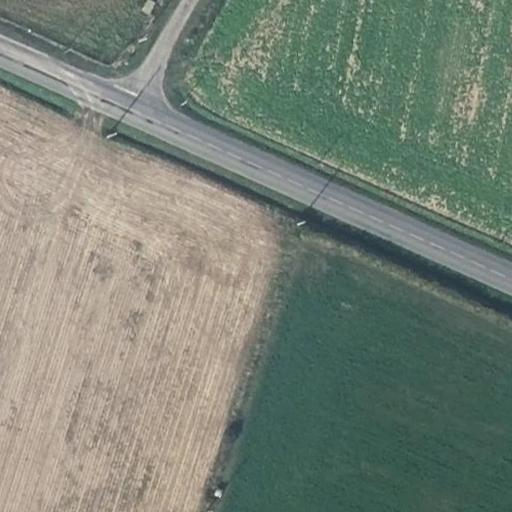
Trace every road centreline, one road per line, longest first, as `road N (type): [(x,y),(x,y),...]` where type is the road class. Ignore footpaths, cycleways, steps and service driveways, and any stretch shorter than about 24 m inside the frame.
road 1 (secondary): [(126,110),(511,280)]
road 2 (secondary): [(0,52),(126,110)]
road 3 (unclassified): [(126,110),(191,0)]
